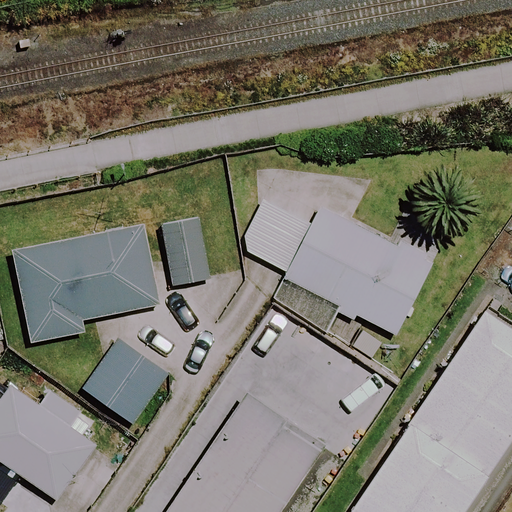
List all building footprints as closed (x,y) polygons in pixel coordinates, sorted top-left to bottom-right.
[(277,174),(235,255),(391,337),(433,255),(277,174)] [(201,281),(190,221),(153,228),(164,288),(201,281)] [(151,308),(136,228),(7,253),(25,346),(81,335),(79,322),(151,308)] [(460,511),(511,436),(511,334),(483,315),(350,511),(460,511)] [(161,375),(110,344),(78,395),(130,427),(161,375)] [(87,511),(120,462),(2,385),(0,388),(0,461),(78,511),(87,511)] [(274,511),(319,443),(244,394),(167,511),(274,511)]
